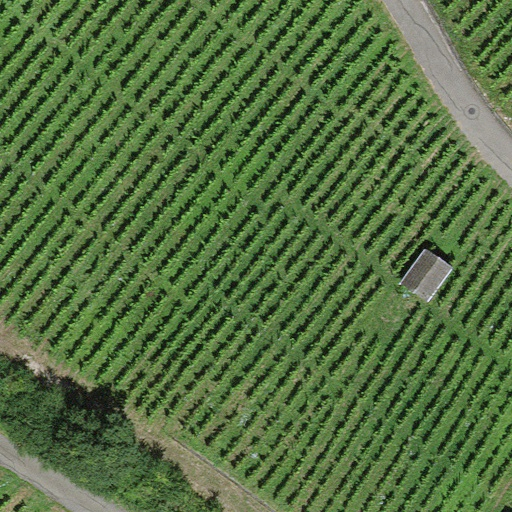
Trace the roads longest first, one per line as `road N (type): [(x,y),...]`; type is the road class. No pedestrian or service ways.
road 1 (track): [(246,511),(0,323)]
road 2 (unclassified): [(511,167),(387,0)]
road 3 (residential): [(0,443),(104,511)]
